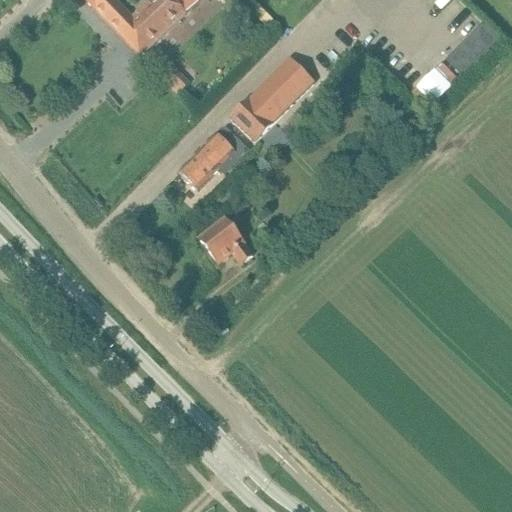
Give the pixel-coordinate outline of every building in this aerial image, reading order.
[(83,0),(94,11),(95,11),(106,0),(83,0)] [(114,0),(106,0),(95,11),(129,46),(133,42),(144,53),(167,32),(149,13),(146,16),(141,11),(132,19),(114,0)] [(152,0),(141,11),(146,16),(149,13),(167,32),(195,5),(199,1),(198,0),(152,0)] [(275,127),(258,145),(270,157),(291,135),(305,122),(299,116),(317,97),(323,103),(354,72),(363,63),(351,52),(344,60),(329,76),(278,130),(275,127)] [(251,100),(230,122),(254,145),(315,86),(313,84),(304,76),(290,62),(255,96),(254,97),(251,100)] [(430,111),(458,80),(439,62),(410,94),(430,111)] [(171,91),(181,82),(173,74),(163,83),(171,91)] [(236,155),(217,136),(179,175),(198,193),(236,155)] [(253,258),(226,223),(200,242),(218,265),(232,254),(241,267),(253,258)]
